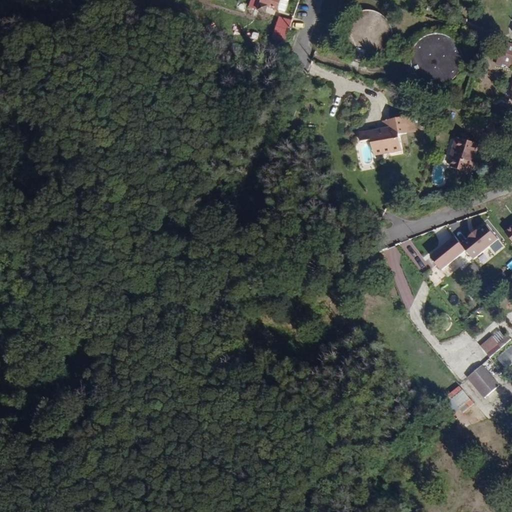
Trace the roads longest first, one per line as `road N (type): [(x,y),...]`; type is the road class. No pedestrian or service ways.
road 1 (track): [(160,311),(391,233)]
road 2 (residential): [(511,186),(391,233)]
